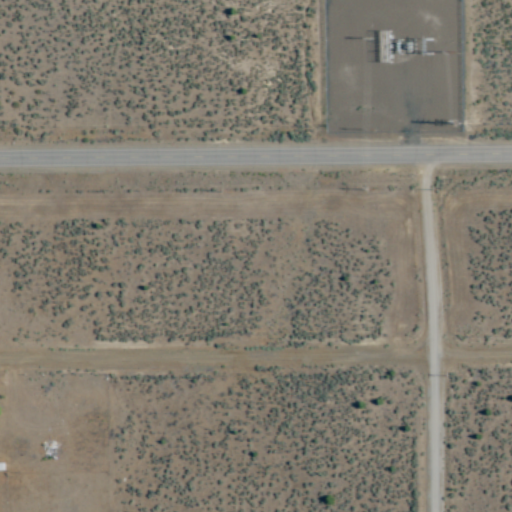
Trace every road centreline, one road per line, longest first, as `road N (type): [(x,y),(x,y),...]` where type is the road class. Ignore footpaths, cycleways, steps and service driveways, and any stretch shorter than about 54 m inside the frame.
road 1 (residential): [(0,362),(511,357)]
road 2 (tertiary): [(511,155),(0,160)]
road 3 (residential): [(438,511),(428,157)]
